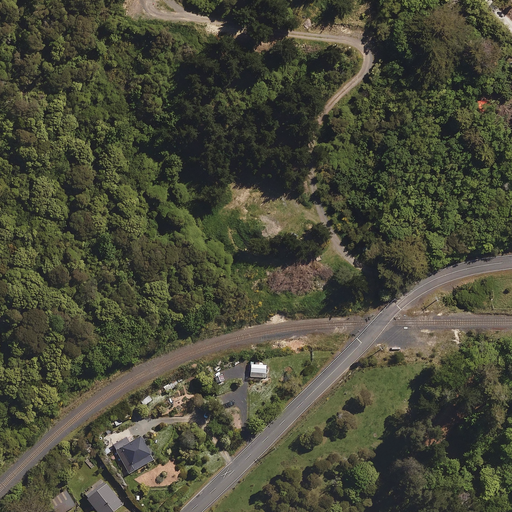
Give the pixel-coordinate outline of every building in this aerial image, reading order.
[(469,1),(465,0),(459,0),(457,7),(466,11),(469,1)] [(267,363),(251,362),(250,377),(267,378),(267,363)] [(176,379),(164,387),(168,393),(180,385),(176,379)] [(161,388),(153,393),(156,400),(165,394),(161,388)] [(149,395),(140,402),(144,407),(153,400),(149,395)] [(135,440),(132,435),(126,438),(114,445),(117,451),(122,448),(135,471),(154,460),(141,437),(135,440)] [(114,511),(123,505),(102,479),(84,494),(98,511),(114,511)] [(65,511),(76,505),(66,489),(48,500),(55,511),(65,511)]
